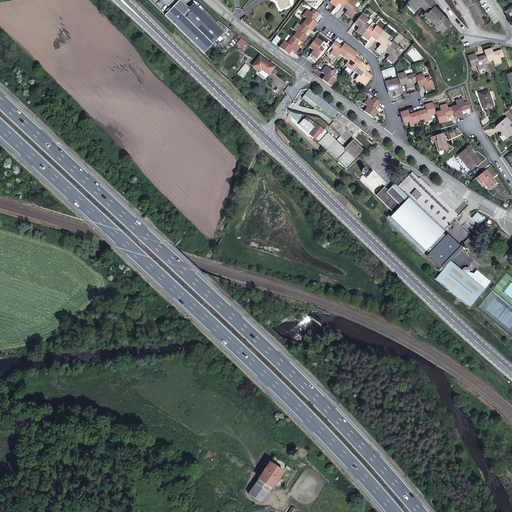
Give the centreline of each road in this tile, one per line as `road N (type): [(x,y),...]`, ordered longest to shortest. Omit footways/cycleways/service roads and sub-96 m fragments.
road 1 (motorway): [(419,511),(284,366),(0,100)]
road 2 (motorway): [(0,126),(279,388),(394,511)]
road 3 (primary): [(263,136),(511,371)]
road 4 (residential): [(326,21),(374,60),(398,146)]
road 5 (residential): [(510,220),(398,146)]
road 6 (unknown): [(263,136),(208,256)]
road 7 (residential): [(306,76),(210,0)]
